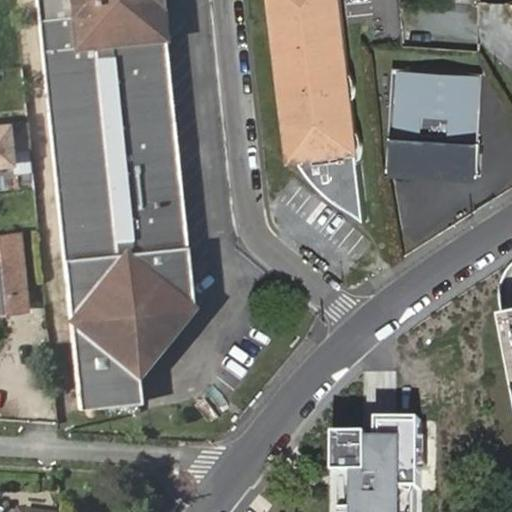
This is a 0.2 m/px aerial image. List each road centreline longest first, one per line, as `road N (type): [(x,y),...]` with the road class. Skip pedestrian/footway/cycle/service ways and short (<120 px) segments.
road 1 (residential): [(227,0),(251,228),(364,331)]
road 2 (residential): [(229,473),(175,455),(0,445)]
road 3 (residential): [(364,331),(229,473)]
road 4 (residential): [(511,223),(364,331)]
